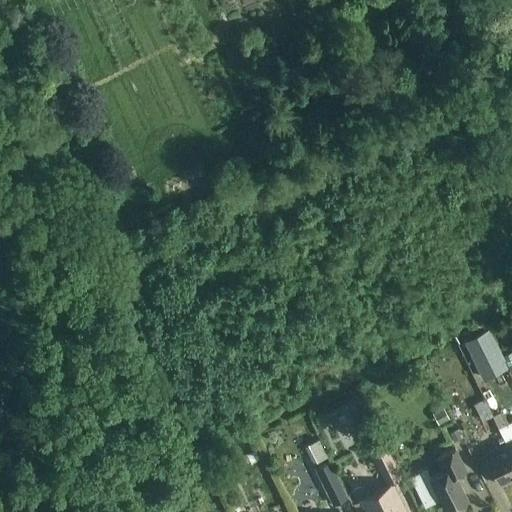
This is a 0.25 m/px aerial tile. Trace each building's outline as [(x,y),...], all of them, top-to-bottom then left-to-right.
[(463,339),(482,378),(505,367),(486,328),(463,339)] [(511,368),(511,350),(502,356),(508,370),(511,368)] [(457,428),(448,433),(452,441),(461,436),(457,428)] [(385,482),(400,475),(382,439),(367,447),(385,482)] [(511,478),(511,457),(505,443),(484,453),(499,485),(511,478)] [(445,511),(467,500),(454,475),(465,470),(454,449),(436,458),(443,471),(429,478),(445,511)] [(313,468),(332,505),(348,497),(329,460),(313,468)] [(476,476),(465,481),(473,499),(484,494),(476,476)] [(367,511),(404,511),(391,484),(361,499),(367,511)]
